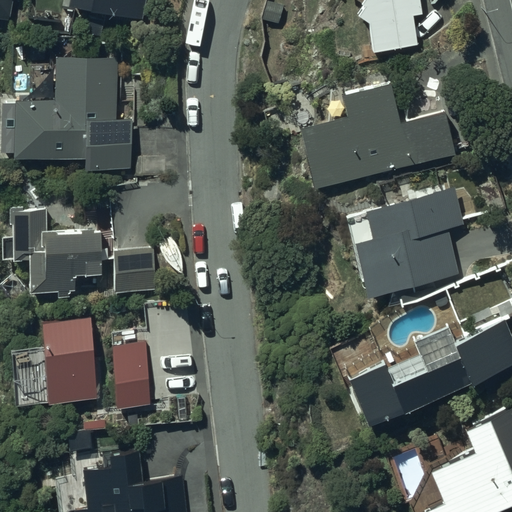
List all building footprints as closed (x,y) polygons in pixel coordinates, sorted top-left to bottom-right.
[(0,0),(0,18),(7,20),(11,0),(0,0)] [(355,0),(361,4),(354,15),(365,22),(370,51),(415,44),(411,15),(421,14),(419,0),(355,0)] [(26,63),(26,97),(9,96),(9,101),(0,101),(0,151),(8,152),(8,157),(78,158),(78,167),(128,167),(128,117),(115,117),(115,56),(51,56),(51,63),(26,63)] [(345,112),(294,126),(311,188),(455,151),(443,107),(397,119),(387,80),(339,92),(345,112)] [(360,211),(342,215),(355,281),(360,280),(364,299),(458,274),(446,229),(464,224),(462,217),(477,213),(472,197),(467,198),(463,181),(414,193),(410,177),(394,181),(399,197),(359,207),(360,211)] [(6,223),(7,234),(0,234),(0,257),(7,258),(7,259),(24,258),(25,291),(73,290),(73,273),(99,272),(99,258),(105,258),(105,245),(98,246),(98,229),(91,229),(91,226),(76,227),(76,230),(52,230),(52,226),(44,226),(43,207),(20,208),(19,205),(4,205),(5,223),(6,223)] [(134,214),(117,215),(120,244),(136,243),(134,214)] [(153,247),(109,248),(111,292),(145,291),(144,278),(154,278),(153,247)] [(380,359),(343,377),(364,422),(396,407),(399,413),(478,375),(488,394),(511,382),(511,337),(501,315),(454,337),(447,323),(410,341),(415,352),(384,367),(380,359)] [(479,511),(511,499),(511,405),(510,402),(463,420),(473,444),(427,463),(440,496),(420,504),(423,511),(479,511)] [(55,511),(62,511),(71,511),(70,511),(170,511),(170,509),(185,508),(181,474),(156,477),(156,472),(140,474),(137,450),(105,453),(106,465),(98,466),(96,456),(68,458),(70,475),(53,477),(55,511)]
